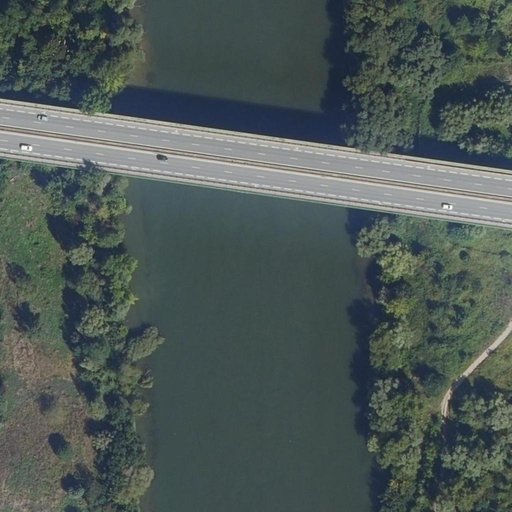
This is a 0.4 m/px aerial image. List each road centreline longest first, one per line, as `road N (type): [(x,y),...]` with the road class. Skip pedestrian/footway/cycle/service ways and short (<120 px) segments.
road 1 (primary): [(0,138),(511,211)]
road 2 (primary): [(511,188),(0,115)]
